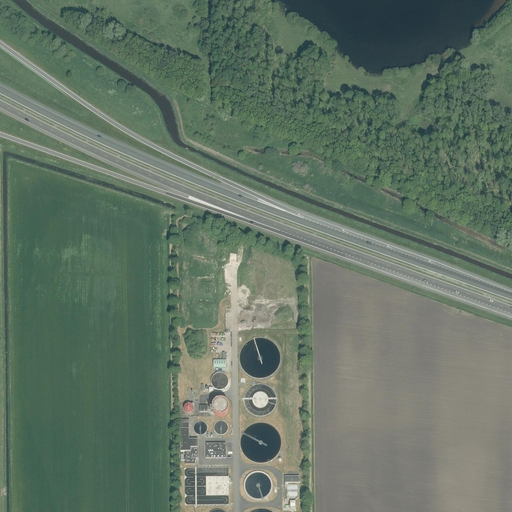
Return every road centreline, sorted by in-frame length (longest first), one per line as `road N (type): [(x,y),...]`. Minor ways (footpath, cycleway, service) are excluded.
road 1 (motorway): [(302,222),(136,137),(0,43)]
road 2 (motorway): [(302,222),(159,166),(0,89)]
road 3 (motorway): [(0,103),(152,177),(280,227)]
road 4 (motorway): [(0,134),(280,227)]
road 5 (motorway): [(280,227),(511,309)]
road 6 (motorway): [(511,296),(302,222)]
